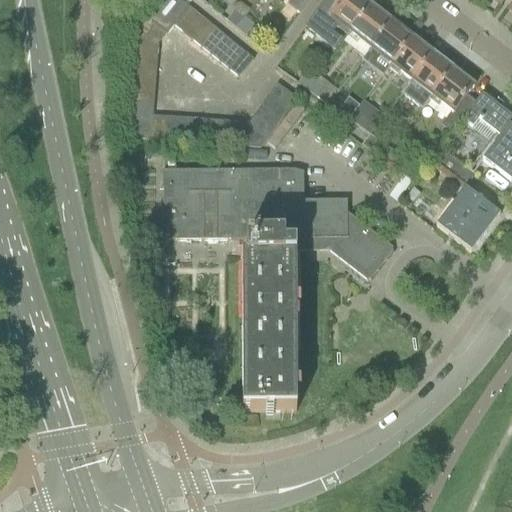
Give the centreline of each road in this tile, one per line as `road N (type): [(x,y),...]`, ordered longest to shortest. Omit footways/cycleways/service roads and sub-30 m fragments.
road 1 (secondary): [(146,511),(100,369),(29,0)]
road 2 (residential): [(146,511),(292,489),(342,469),(436,402),(511,311)]
road 3 (secondary): [(0,238),(87,511)]
